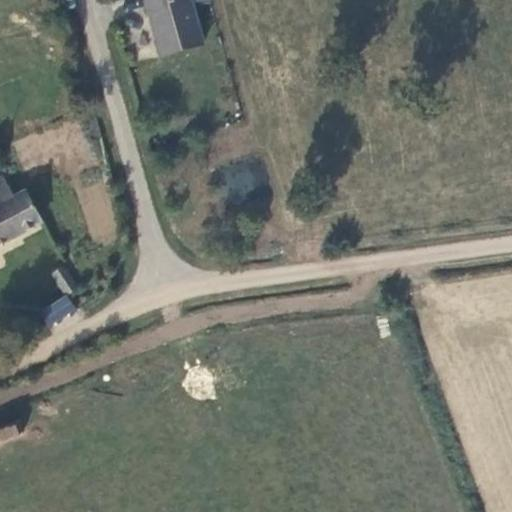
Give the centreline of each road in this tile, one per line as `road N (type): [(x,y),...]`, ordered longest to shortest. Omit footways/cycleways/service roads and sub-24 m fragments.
road 1 (unclassified): [(166,286),(511,243)]
road 2 (residential): [(85,0),(166,286)]
